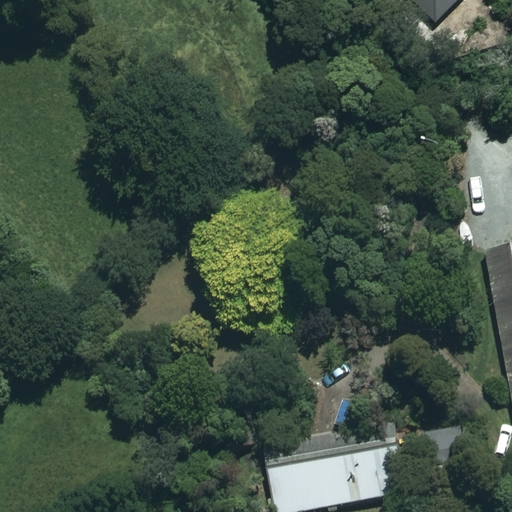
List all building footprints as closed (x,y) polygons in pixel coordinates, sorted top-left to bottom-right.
[(413,0),(428,15),(443,0),(413,0)] [(511,250),(488,255),(511,389),(511,250)] [(354,404),(334,399),(329,426),(348,430),(354,404)] [(325,511),(410,498),(399,427),(267,450),(278,511),(325,511)] [(454,466),(470,463),(464,430),(426,436),(434,480),(456,476),(454,466)]
